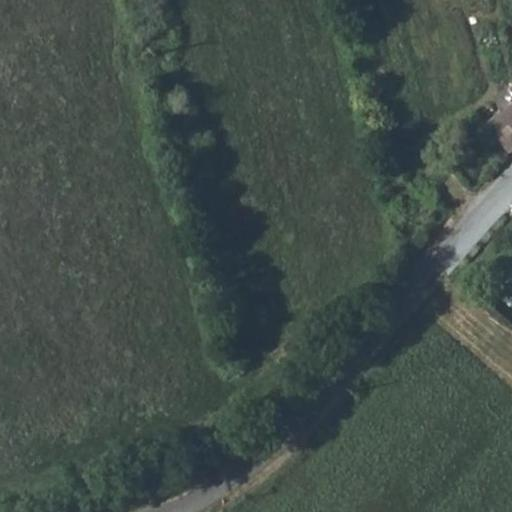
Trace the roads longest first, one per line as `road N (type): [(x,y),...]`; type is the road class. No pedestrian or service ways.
road 1 (unclassified): [(511,177),(276,444),(234,479),(168,511)]
road 2 (track): [(475,215),(410,131),(371,0)]
